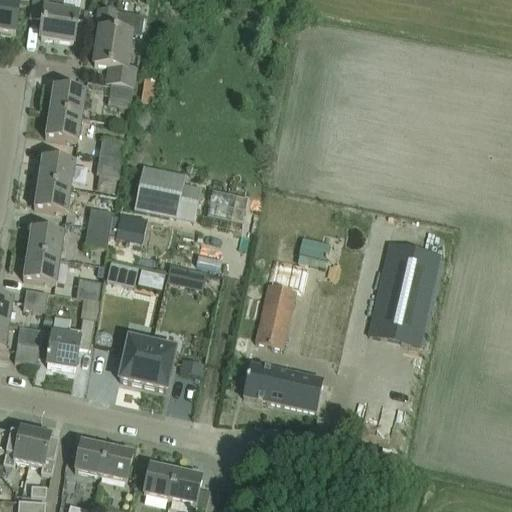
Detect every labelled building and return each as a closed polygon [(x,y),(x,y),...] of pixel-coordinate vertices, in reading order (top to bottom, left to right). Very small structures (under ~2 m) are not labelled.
[(0,6),(0,37),(13,39),(18,9),(16,9),(17,0),(3,0),(2,6),(0,6)] [(52,45),(72,48),(77,19),(61,17),(63,0),(32,0),(29,23),(42,26),(40,43),(46,44),(46,43),(53,44),(52,45)] [(107,86),(126,89),(130,90),(133,74),(124,73),(129,38),(112,36),(115,18),(98,15),(94,40),(98,41),(93,69),(109,72),(107,86)] [(244,31),(255,35),(258,27),(247,23),(244,31)] [(110,90),(107,108),(128,112),(132,93),(110,90)] [(49,117),(80,122),(84,97),(52,92),(52,93),(53,93),(49,117)] [(152,108),(154,97),(142,95),(140,106),(152,108)] [(80,122),(49,117),(45,141),(44,141),(44,142),(76,147),(80,122)] [(100,143),(97,161),(120,165),(123,146),(100,143)] [(97,161),(94,179),(117,182),(120,165),(97,161)] [(41,164),(38,188),(69,193),(73,168),(41,163),(40,164),(41,164)] [(141,180),(133,215),(170,222),(171,214),(195,218),(200,193),(183,189),(185,180),(158,174),(157,184),(141,180)] [(33,213),(53,216),(65,218),(69,193),(38,188),(34,213),(33,212),(33,213)] [(89,213),(85,232),(108,236),(111,217),(89,213)] [(148,251),(153,227),(127,222),(122,245),(148,251)] [(85,232),(82,250),(105,254),(108,236),(85,232)] [(30,235),(27,259),(58,264),(61,239),(30,234),(29,235),(30,235)] [(302,242),(296,265),(324,273),(330,251),(330,249),(302,242)] [(440,260),(430,257),(388,248),(367,339),(419,351),(435,279),(446,281),(449,267),(439,264),(440,260)] [(23,284),(22,284),(54,289),(58,264),(27,259),(23,284)] [(99,287),(79,284),(76,302),(96,306),(99,287)] [(296,296),(267,290),(255,346),(283,353),(296,296)] [(44,316),(46,299),(25,295),(22,313),(44,316)] [(0,328),(8,330),(12,304),(0,302),(0,328)] [(50,338),(46,359),(46,363),(47,363),(46,371),(74,375),(77,353),(89,355),(94,325),(80,322),(77,335),(68,334),(69,329),(57,327),(53,329),(52,338),(50,338)] [(0,353),(4,355),(8,330),(0,328),(0,353)] [(126,344),(117,384),(141,390),(150,349),(126,344)] [(39,351),(17,348),(13,367),(35,370),(39,351)] [(150,349),(141,390),(165,395),(175,354),(150,349)] [(246,382),(242,402),(315,418),(319,399),(322,385),(249,368),(246,382)] [(4,459),(2,470),(13,473),(14,467),(28,470),(35,438),(19,434),(18,439),(9,438),(4,459)] [(0,458),(4,459),(9,438),(0,435),(0,458)] [(35,438),(28,470),(41,473),(39,479),(50,481),(57,450),(58,450),(59,449),(50,447),(51,441),(35,438)] [(80,447),(74,475),(100,481),(106,453),(80,447)] [(390,454),(382,452),(380,462),(388,463),(390,454)] [(106,453),(100,481),(126,486),(132,459),(106,453)] [(144,490),(142,500),(168,505),(175,476),(149,471),(144,490)] [(175,476),(168,505),(175,507),(194,511),(197,511),(205,511),(210,496),(198,494),(201,482),(175,476)] [(30,491),(30,502),(45,503),(46,492),(30,491)]
